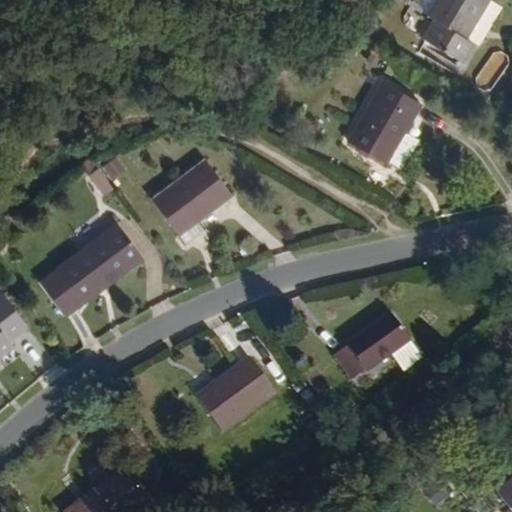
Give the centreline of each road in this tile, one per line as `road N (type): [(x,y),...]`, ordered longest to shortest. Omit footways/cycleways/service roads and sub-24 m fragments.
road 1 (residential): [(0,443),(122,349),(226,295),(314,265),(511,227)]
road 2 (residential): [(511,341),(300,511)]
